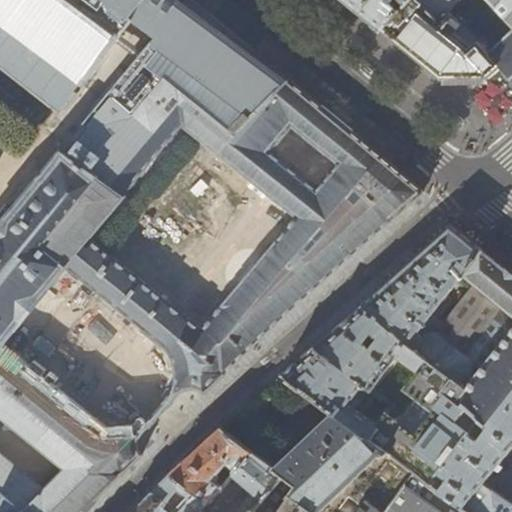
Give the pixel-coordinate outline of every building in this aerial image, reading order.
[(89,89),(141,26),(161,0),(0,0),(0,62),(64,112),(66,110),(70,113),(83,95),(82,94),(87,87),(89,89)] [(181,0),(161,0),(141,26),(152,35),(163,44),(144,65),(234,137),(289,80),(266,61),(209,14),(197,4),(193,9),(181,0)] [(346,0),(383,30),(411,0),(346,0)] [(511,0),(411,0),(383,30),(441,79),(449,79),(449,77),(456,77),(456,79),(459,79),(459,77),(466,77),(473,77),(473,79),(476,79),(476,77),(483,77),(483,79),(490,78),(502,67),(511,77),(511,0)] [(328,111),(324,108),(321,106),(321,107),(289,80),(234,137),(144,65),(88,127),(66,152),(97,177),(122,194),(183,125),(263,189),(262,190),(272,198),(281,205),(282,204),(298,217),(258,264),(257,264),(243,280),(244,281),(202,330),(225,374),(273,326),(422,194),(422,191),(352,133),(353,132),(350,130),(351,130),(347,127),(346,128),(345,128),(344,127),(343,127),(342,127),(341,125),(335,121),(329,115),(328,114),(327,112),(328,111)] [(225,374),(202,330),(186,316),(187,315),(178,308),(169,300),(167,301),(91,237),(125,197),(122,194),(97,177),(66,152),(63,149),(59,154),(60,154),(43,174),(42,174),(5,219),(4,218),(3,220),(4,221),(0,225),(0,414),(53,457),(66,467),(45,490),(41,487),(42,486),(40,484),(39,485),(27,476),(28,474),(25,472),(24,473),(11,463),(12,462),(10,460),(9,461),(0,453),(0,492),(6,498),(24,511),(81,511),(83,511),(88,506),(89,505),(91,505),(92,505),(96,501),(95,500),(121,475),(121,476),(126,472),(125,471),(137,459),(137,460),(142,455),(140,453),(138,450),(138,451),(137,448),(137,445),(139,440),(142,435),(144,432),(147,428),(148,429),(150,426),(155,421),(154,420),(156,419),(155,418),(152,418),(151,419),(150,419),(147,422),(148,424),(147,425),(145,427),(134,434),(128,435),(121,434),(96,427),(96,425),(85,417),(74,410),(74,411),(0,350),(0,347),(1,348),(17,328),(17,327),(64,270),(65,271),(68,268),(142,329),(142,330),(152,338),(162,347),(163,346),(175,372),(176,378),(176,385),(173,391),(170,398),(168,399),(164,403),(165,404),(164,406),(165,407),(168,403),(169,404),(171,403),(172,402),(172,401),(174,399),(177,396),(179,394),(181,393),(185,391),(189,389),(193,389),(197,389),(200,390),(200,391),(202,392),(204,394),(209,390),(220,378),(221,379),(225,374)] [(383,287),(363,305),(414,349),(425,334),(418,328),(461,276),(460,275),(481,250),(451,227),(383,287)] [(511,275),(510,274),(481,250),(460,275),(461,276),(473,286),(441,325),(435,332),(427,332),(425,334),(414,349),(467,387),(458,399),(479,417),(491,426),(511,399),(511,275)] [(284,375),(335,412),(429,482),(479,417),(458,399),(467,387),(414,349),(363,305),(290,369),(284,375)] [(427,332),(435,332),(441,325),(435,322),(427,332)] [(470,511),(511,511),(511,399),(491,426),(479,417),(429,482),(470,511)] [(335,412),(276,469),(283,475),(254,511),(253,511),(470,511),(429,482),(335,412)] [(183,464),(171,475),(208,502),(253,452),(222,430),(218,433),(183,464)] [(253,511),(254,511),(283,475),(276,469),(253,452),(208,502),(199,511),(253,511)] [(199,511),(208,502),(171,475),(143,503),(133,511),(199,511)] [(24,511),(6,498),(1,505),(8,511),(7,511),(24,511)]
